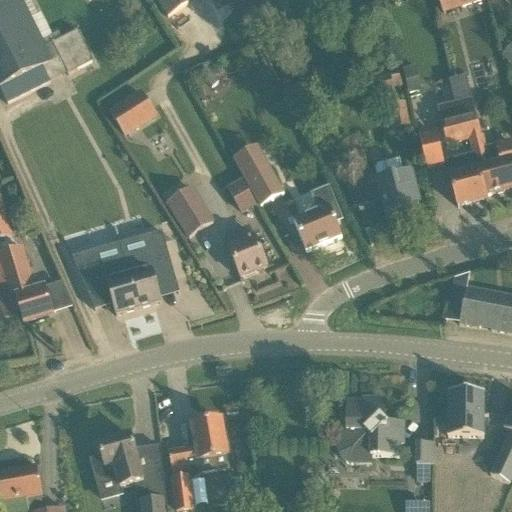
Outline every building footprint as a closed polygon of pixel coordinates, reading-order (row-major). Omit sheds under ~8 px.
[(0,0),(0,91),(7,106),(50,84),(42,69),(60,60),(68,75),(68,76),(94,64),(78,32),(45,49),(31,21),(38,17),(35,10),(29,0),(22,4),(20,0),(0,0)] [(486,3),(485,0),(437,0),(443,17),(486,3)] [(403,69),(409,97),(421,94),(420,89),(416,66),(403,69)] [(394,96),(393,90),(402,88),(400,75),(390,77),(390,76),(367,81),(371,99),(381,97),(382,98),(394,96)] [(511,147),(510,142),(484,148),(467,82),(450,87),(464,142),(469,141),(473,156),(474,155),(479,171),(486,198),(511,191),(511,147)] [(464,142),(450,87),(432,91),(447,147),(464,142)] [(142,97),(112,116),(124,136),(155,117),(142,97)] [(405,103),(387,107),(393,130),(410,126),(405,103)] [(435,135),(419,139),(426,169),(443,165),(435,135)] [(257,174),(246,154),(234,161),(261,209),(284,196),(268,168),(257,174)] [(486,202),(486,198),(479,171),(474,155),(473,156),(446,162),(451,178),(450,178),(458,209),(486,202)] [(416,220),(404,173),(403,173),(399,160),(374,166),(378,180),(377,180),(389,227),(416,220)] [(345,175),(354,209),(368,205),(361,179),(358,180),(356,172),(345,175)] [(243,183),(229,191),(242,214),(256,206),(243,183)] [(311,196),(318,214),(294,224),(306,254),(342,240),(336,225),(342,222),(329,189),(311,196)] [(168,206),(189,239),(213,224),(192,191),(168,206)] [(0,239),(13,235),(2,197),(0,197),(0,239)] [(229,250),(241,280),(267,270),(253,235),(249,237),(246,230),(227,238),(232,249),(229,250)] [(148,258),(136,262),(130,239),(119,242),(120,246),(139,311),(161,305),(148,258)] [(117,318),(139,311),(120,246),(110,249),(119,282),(107,286),(117,318)] [(0,288),(0,299),(5,318),(21,313),(25,328),(53,319),(44,289),(34,292),(31,281),(32,281),(22,250),(0,256),(0,262),(7,287),(0,288)] [(511,298),(466,290),(459,327),(511,336),(511,298)] [(452,392),(448,437),(484,440),(487,395),(452,392)] [(339,432),(339,456),(348,466),(371,466),(371,458),(401,458),(401,444),(404,444),(405,424),(387,424),(381,418),(381,400),(363,400),(363,404),(347,404),(346,432),(339,432)] [(201,475),(229,470),(221,422),(193,427),(197,450),(169,455),(172,475),(189,472),(188,464),(199,462),(201,475)] [(137,461),(131,438),(98,447),(102,459),(90,462),(97,489),(118,483),(120,491),(135,487),(137,511),(167,511),(162,466),(146,467),(146,469),(139,471),(137,461)] [(435,446),(415,446),(415,467),(417,467),(429,467),(434,467),(435,446)] [(417,467),(417,487),(429,487),(429,467),(417,467)] [(0,502),(1,511),(65,511),(65,510),(55,511),(44,511),(42,499),(43,499),(37,469),(0,476),(0,502)] [(193,511),(194,511),(190,478),(172,480),(175,511),(193,511)]
